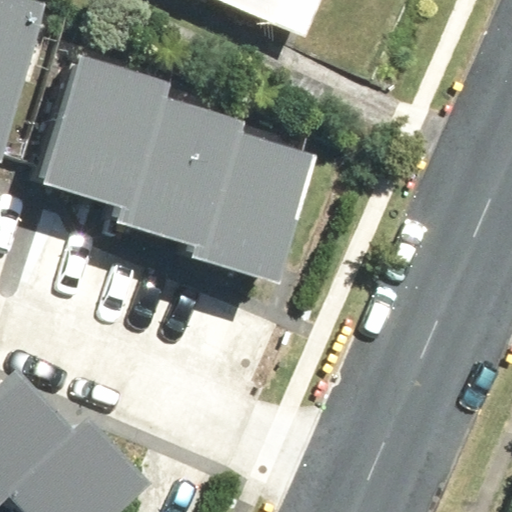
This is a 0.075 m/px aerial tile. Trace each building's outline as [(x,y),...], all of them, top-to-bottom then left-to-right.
[(218,0),(307,37),(322,0),(218,0)] [(0,140),(39,13),(0,1),(0,140)] [(58,65),(23,186),(111,211),(138,102),(142,88),(58,65)] [(111,211),(107,225),(193,249),(220,147),(226,127),(138,102),(111,211)] [(193,249),(188,269),(271,293),(306,172),(220,147),(193,249)] [(0,497),(52,455),(3,395),(0,396),(0,497)] [(0,497),(0,508),(3,511),(104,511),(117,502),(68,442),(52,455),(0,497)]
